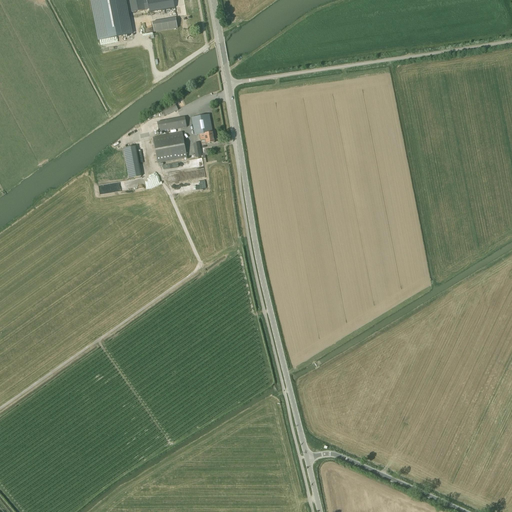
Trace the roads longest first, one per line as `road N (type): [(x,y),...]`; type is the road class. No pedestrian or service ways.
road 1 (tertiary): [(307,457),(261,279),(228,84)]
road 2 (unclassified): [(228,84),(511,39)]
road 3 (tertiary): [(464,511),(335,454),(307,457)]
